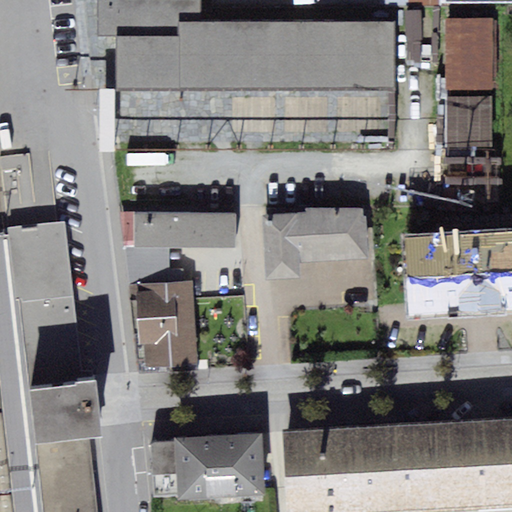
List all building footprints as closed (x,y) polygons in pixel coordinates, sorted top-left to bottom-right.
[(201,0),(98,0),(98,36),(117,36),(180,37),(180,24),(202,24),(201,0)] [(495,20),(449,21),(450,82),(496,81),(495,20)] [(395,88),(394,22),(296,23),(297,90),(395,88)] [(297,90),(296,23),(202,24),(180,24),(180,37),(181,91),(297,90)] [(117,92),(181,91),(180,37),(117,36),(117,92)] [(494,93),(450,94),(451,139),(495,138),(494,93)] [(307,212),(262,215),(264,264),(265,281),(301,279),(300,263),(369,259),(366,208),(306,208),(307,212)] [(135,213),(135,247),(234,247),(234,213),(135,213)] [(30,418),(33,446),(51,444),(74,441),(89,439),(99,438),(96,410),(93,390),(92,382),(83,384),(65,222),(59,223),(8,228),(9,235),(18,313),(27,391),(30,418)] [(511,230),(405,237),(409,316),(511,309),(511,230)] [(41,511),(33,446),(30,418),(27,391),(18,313),(9,235),(0,236),(0,376),(15,511),(41,511)] [(140,343),(144,343),(146,368),(197,365),(191,282),(141,285),(136,285),(129,286),(131,317),(138,317),(140,343)] [(424,511),(511,507),(511,417),(404,423),(409,511),(424,511)] [(409,511),(404,423),(283,430),(287,511),(409,511)] [(263,433),(175,438),(175,441),(177,474),(178,501),(267,496),(263,433)] [(33,446),(41,511),(96,511),(96,503),(89,439),(74,441),(51,444),(33,446)] [(153,476),(177,474),(175,441),(153,442),(151,446),(153,476)]
